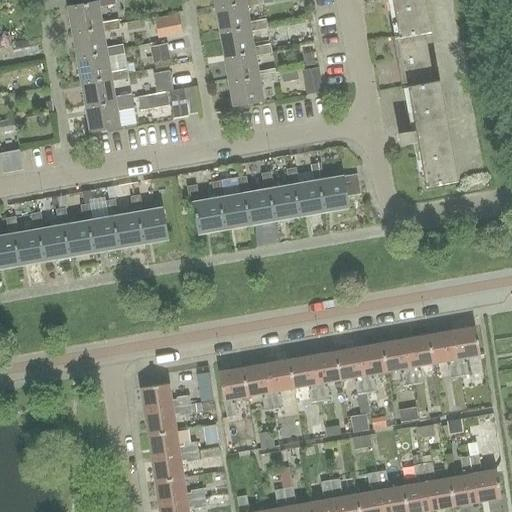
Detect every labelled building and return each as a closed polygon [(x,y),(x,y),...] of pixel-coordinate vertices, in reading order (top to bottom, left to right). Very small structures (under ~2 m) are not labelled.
[(115,0),(80,0),(82,4),(68,6),(73,32),(103,26),(103,23),(100,7),(116,4),(115,0)] [(262,0),(246,0),(246,1),(216,6),(220,31),(251,26),(250,22),(247,6),(263,4),(262,0)] [(425,0),(392,0),(399,36),(424,31),(424,32),(431,31),(425,0)] [(182,34),(179,14),(155,18),(158,38),(182,34)] [(266,19),(250,22),(251,26),(220,31),(225,56),(255,51),(254,47),(252,31),(268,28),(266,19)] [(119,20),(103,23),(103,26),(73,32),(77,57),(108,51),(107,48),(104,32),(120,29),(119,20)] [(313,39),(311,25),(287,29),(290,43),(313,39)] [(433,82),(433,81),(424,32),(424,31),(399,36),(393,37),(402,88),(408,87),(408,86),(433,82)] [(36,38),(28,39),(31,53),(39,52),(36,38)] [(183,38),(170,41),(173,56),(186,54),(183,38)] [(153,63),(171,60),(168,43),(150,47),(153,63)] [(271,44),(254,47),(255,51),(225,56),(229,81),(259,76),(259,72),(256,56),(272,53),(271,44)] [(123,45),(107,48),(108,51),(77,57),(81,81),(112,76),(111,72),(108,57),(125,54),(123,45)] [(306,66),(316,64),(314,51),(304,53),(306,66)] [(190,63),(175,66),(178,79),(192,77),(190,63)] [(304,71),(309,94),(323,91),(318,68),(304,71)] [(260,81),(277,78),(275,69),(259,72),(259,76),(229,81),(234,106),(264,101),(260,81)] [(298,79),(296,69),(282,71),(284,81),(298,79)] [(128,70),(111,72),(112,76),(81,81),(86,106),(116,101),(116,97),(113,82),(129,79),(128,70)] [(440,80),(433,81),(433,82),(408,86),(408,87),(416,130),(398,133),(400,144),(418,141),(426,185),(458,180),(440,80)] [(189,116),(184,89),(170,91),(174,118),(189,116)] [(117,106),(133,104),(132,94),(116,97),(116,101),(86,106),(90,132),(121,126),(117,106)] [(154,109),(152,95),(140,97),(142,111),(154,109)] [(20,118),(4,121),(6,132),(22,130),(20,118)] [(4,172),(23,169),(19,151),(0,154),(4,172)] [(312,165),(315,182),(319,181),(324,211),(349,207),(344,176),(324,180),(321,164),(312,165)] [(319,181),(315,182),(299,184),(296,168),(287,170),(290,186),(294,185),(299,216),(324,211),(319,181)] [(294,185),(290,186),(274,189),(271,172),(262,174),(265,190),(269,190),(274,220),(299,216),(294,185)] [(269,190),(265,190),(249,193),(247,177),(237,178),(240,195),(244,194),(249,224),(274,220),(269,190)] [(244,194),(240,195),(225,197),(222,181),(213,183),(215,199),(219,198),(224,229),(249,224),(244,194)] [(219,198),(215,199),(200,202),(197,185),(188,187),(191,204),(194,204),(199,233),(224,229),(219,198)] [(131,197),(134,213),(138,212),(143,243),(168,238),(163,208),(143,211),(140,195),(131,197)] [(138,212),(134,213),(118,216),(115,200),(106,201),(109,217),(113,217),(118,247),(143,243),(138,212)] [(113,217),(109,217),(93,220),(91,204),(81,206),(84,222),(88,221),(93,252),(118,247),(113,217)] [(180,206),(182,215),(191,213),(189,204),(180,206)] [(88,221),(84,222),(69,225),(66,208),(57,210),(60,226),(63,225),(69,256),(93,252),(88,221)] [(63,225),(60,226),(44,229),(41,213),(32,214),(35,230),(38,230),(44,260),(69,256),(63,225)] [(38,230),(35,230),(19,233),(16,217),(7,219),(10,235),(13,234),(19,265),(44,260),(38,230)] [(13,234),(10,235),(0,236),(0,268),(19,265),(13,234)] [(481,355),(476,326),(452,330),(460,377),(469,375),(467,363),(465,363),(464,358),(481,355)] [(460,377),(452,330),(429,335),(434,364),(450,361),(451,366),(449,366),(451,378),(460,377)] [(434,364),(429,335),(405,339),(414,385),(422,383),(420,371),(418,371),(417,367),(434,364)] [(414,385),(405,339),(382,343),(387,372),(404,369),(405,374),(402,374),(405,386),(414,385)] [(387,372),(382,343),(359,347),(367,393),(376,391),(374,379),(372,380),(371,375),(387,372)] [(367,393),(359,347),(336,351),(341,380),(357,377),(358,382),(356,382),(358,395),(367,393)] [(341,380),(336,351),(313,355),(321,401),(330,400),(328,387),(325,388),(325,383),(341,380)] [(321,401),(313,355),(289,359),(295,388),(311,385),(312,390),(310,391),(312,403),(321,401)] [(295,388),(289,359),(266,363),(274,409),(283,408),(281,396),(279,396),(278,391),(295,388)] [(274,409),(266,363),(243,367),(248,397),(265,394),(265,398),(263,399),(265,411),(274,409)] [(248,397),(243,367),(219,372),(224,401),(225,401),(228,418),(237,416),(235,404),(233,404),(232,399),(248,397)] [(141,388),(145,411),(191,404),(190,396),(177,397),(178,400),(173,400),(170,383),(141,388)] [(367,393),(358,395),(362,415),(364,415),(366,415),(371,414),(367,393)] [(202,403),(191,404),(192,413),(203,412),(202,403)] [(192,413),(191,404),(145,411),(148,435),(177,430),(175,414),(180,413),(180,415),(192,413)] [(415,408),(401,410),(403,422),(417,420),(415,408)] [(369,430),(366,415),(364,415),(362,415),(350,417),(353,433),(369,430)] [(383,415),(371,417),(374,429),(385,427),(383,415)] [(335,422),(325,424),(327,437),(338,435),(335,422)] [(460,422),(447,424),(449,434),(462,432),(460,422)] [(215,425),(205,427),(208,445),(218,443),(215,425)] [(321,425),(312,427),(314,440),(323,438),(321,425)] [(433,425),(417,428),(419,439),(435,436),(433,425)] [(180,447),(177,430),(148,435),(152,458),(198,451),(197,442),(184,444),(185,446),(180,447)] [(271,432),(258,434),(261,450),(274,448),(271,432)] [(470,456),(479,455),(477,443),(468,445),(470,456)] [(199,460),(198,451),(152,458),(155,482),(184,477),(182,461),(187,460),(187,462),(199,460)] [(502,498),(497,469),(480,472),(479,467),(481,467),(479,455),(470,456),(478,502),(502,498)] [(478,502),(470,456),(461,458),(463,470),(465,470),(466,475),(450,477),(455,506),(478,502)] [(455,506),(450,477),(433,480),(432,476),(434,475),(432,463),(424,464),(432,511),(455,506)] [(423,511),(432,511),(424,464),(421,465),(415,466),(414,466),(413,466),(415,479),(418,478),(418,483),(403,486),(407,511),(423,511)] [(407,511),(403,486),(385,489),(385,484),(387,484),(385,471),(377,473),(383,511),(407,511)] [(383,511),(377,473),(368,474),(370,487),(372,486),(373,491),(357,494),(359,511),(383,511)] [(291,476),(282,478),(284,489),(293,488),(291,476)] [(187,494),(184,477),(155,482),(159,505),(205,498),(204,489),(191,491),(192,493),(187,494)] [(359,511),(357,494),(340,497),(339,492),(342,492),(339,479),(330,481),(335,511),(359,511)] [(335,511),(330,481),(322,483),(324,495),(326,494),(327,499),(310,502),(311,511),(335,511)] [(311,511),(310,502),(294,505),(293,500),(295,500),(293,488),(284,489),(287,511),(311,511)] [(287,511),(284,489),(277,490),(279,503),(281,502),(282,507),(263,510),(263,511),(287,511)] [(263,511),(263,510),(254,511),(249,511),(248,508),(251,508),(249,495),(237,497),(240,511),(263,511)] [(206,507),(205,498),(159,505),(159,511),(189,511),(189,507),(194,507),(194,509),(206,507)]
